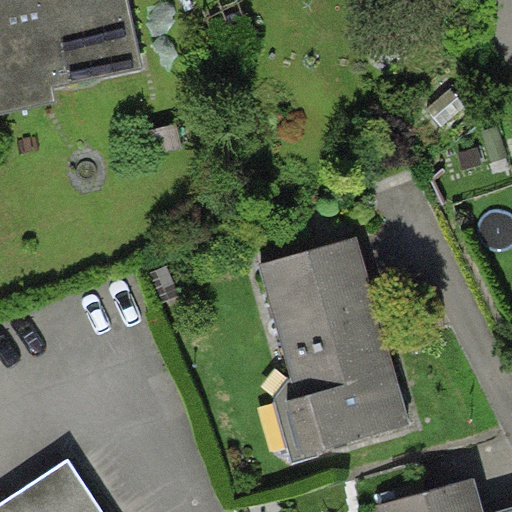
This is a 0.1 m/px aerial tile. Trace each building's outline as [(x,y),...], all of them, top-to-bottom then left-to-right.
[(118,0),(0,0),(0,79),(42,70),(44,82),(132,63),(118,0)] [(511,270),(511,202),(481,212),(500,274),(511,270)] [(356,238),(260,265),(313,453),(410,426),(356,238)] [(0,511),(101,511),(69,461),(0,505),(0,511)] [(472,477),(379,504),(381,511),(511,511),(511,500),(482,509),(472,477)]
